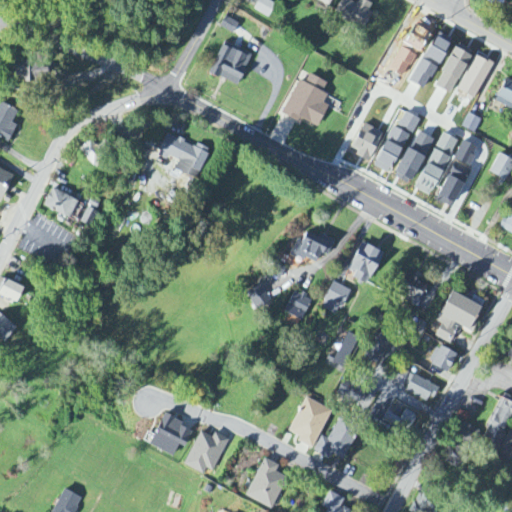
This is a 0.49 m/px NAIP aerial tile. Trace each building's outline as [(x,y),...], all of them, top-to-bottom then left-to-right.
[(268,19),(274,5),(263,0),(259,0),(254,12),(268,19)] [(374,7),(360,0),(358,0),(355,6),(344,0),(341,0),(333,16),(361,31),(374,7)] [(448,46),(433,38),(408,84),(423,92),(448,46)] [(237,87),(250,57),(221,45),(208,75),(237,87)] [(435,89),(451,96),(468,57),(451,50),(435,89)] [(476,101),(491,64),(473,57),(458,94),(476,101)] [(14,65),(14,82),(46,82),(47,66),(14,65)] [(298,82),(281,116),(297,124),(299,120),(316,129),(327,107),(322,105),(326,97),(321,94),(326,85),(309,76),(305,85),(298,82)] [(511,110),(511,84),(504,81),(494,103),(511,110)] [(0,140),(6,144),(16,127),(11,124),(16,114),(0,105),(0,104),(0,140)] [(397,128),(412,135),(419,121),(404,114),(397,128)] [(461,129),(474,135),(480,121),(468,115),(461,129)] [(369,162),(382,134),(362,125),(349,153),(369,162)] [(400,150),(402,150),(408,137),(391,129),(373,168),(388,175),(400,150)] [(423,157),(426,158),(433,141),(418,134),(410,152),(405,150),(393,179),(410,187),(423,157)] [(195,182),(208,153),(166,135),(156,158),(164,161),(166,157),(178,162),(174,172),(195,182)] [(457,142),(442,135),(435,149),(450,156),(457,142)] [(90,166),(101,155),(89,141),(77,151),(90,166)] [(477,150),(462,142),(453,161),(468,168),(477,150)] [(444,171),(449,159),(432,152),(427,164),(444,171)] [(511,166),(511,162),(498,155),(488,174),(503,182),(511,166)] [(450,209),(470,173),(455,164),(434,200),(450,209)] [(430,197),(440,173),(424,166),(414,191),(430,197)] [(0,201),(1,201),(12,176),(0,170),(0,201)] [(69,220),(77,202),(50,190),(42,208),(69,220)] [(511,205),(500,231),(511,236),(511,205)] [(89,228),(97,214),(88,209),(80,223),(89,228)] [(290,255),(315,266),(320,254),(327,257),(334,242),(319,236),(317,240),(304,235),(300,244),(296,242),(290,255)] [(367,287),(381,254),(358,244),(347,271),(355,275),(352,281),(367,287)] [(407,300),(405,303),(414,309),(427,289),(406,275),(395,292),(407,300)] [(0,286),(0,299),(14,306),(21,290),(3,281),(0,286)] [(350,292),(333,283),(323,303),(340,312),(350,292)] [(271,303),(260,285),(245,295),(256,313),(271,303)] [(283,314),(301,322),(311,301),(292,293),(283,314)] [(480,309),(450,294),(434,323),(441,326),(434,338),(448,346),(458,328),(467,333),(480,309)] [(14,329),(0,318),(0,342),(3,345),(14,329)] [(426,325),(417,321),(409,339),(418,343),(426,325)] [(329,365),(342,371),(357,340),(345,334),(329,365)] [(390,339),(374,334),(365,360),(381,365),(390,339)] [(456,356),(438,348),(429,367),(447,375),(456,356)] [(432,403),(439,389),(397,369),(391,384),(432,403)] [(511,410),(511,401),(500,397),(481,445),(496,451),(511,410)] [(330,412),(304,399),(287,433),(298,438),(296,443),(311,450),(330,412)] [(416,418),(404,411),(399,420),(387,412),(382,421),(406,435),(416,418)] [(171,458),(177,446),(183,449),(192,431),(163,416),(148,446),(171,458)] [(320,437),(313,452),(328,460),(330,455),(343,461),(359,428),(339,417),(327,440),(320,437)] [(471,448),(479,432),(464,424),(456,440),(471,448)] [(183,467),(202,476),(205,470),(213,473),(227,441),(214,435),(212,439),(198,433),(183,467)] [(465,456),(450,449),(443,463),(459,471),(465,456)] [(274,473),(278,467),(264,460),(243,498),(269,511),(286,480),(274,473)] [(75,511),(81,500),(63,491),(51,511),(75,511)] [(322,509),(326,511),(325,511),(349,511),(341,508),(344,500),(328,493),(322,509)] [(430,511),(435,504),(418,495),(408,511),(430,511)]
